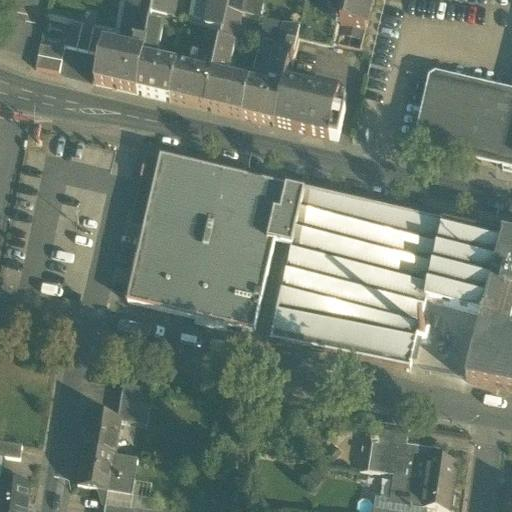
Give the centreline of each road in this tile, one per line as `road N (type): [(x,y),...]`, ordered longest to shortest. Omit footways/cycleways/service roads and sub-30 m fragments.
road 1 (secondary): [(17,94),(511,209)]
road 2 (residential): [(84,340),(496,419)]
road 3 (residential): [(54,511),(84,340)]
